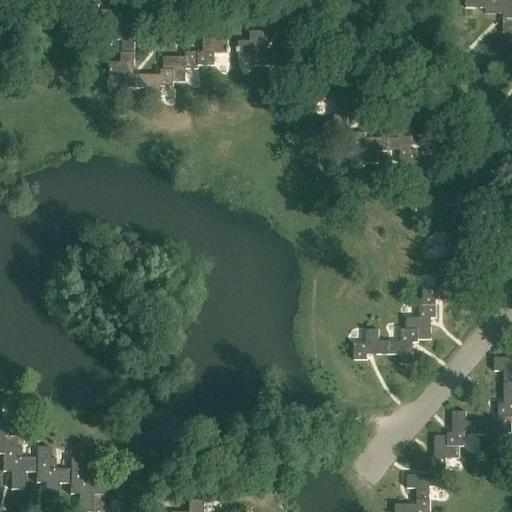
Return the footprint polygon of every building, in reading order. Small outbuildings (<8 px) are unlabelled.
[(51,0),(51,8),(57,8),(57,7),(69,7),(69,20),(81,20),(81,7),(80,0),(51,0)] [(511,0),(459,0),(465,1),(465,9),(484,11),(484,16),(502,17),(511,17),(511,0)] [(81,20),(85,20),(85,24),(98,24),(98,25),(120,25),(120,13),(99,12),(99,7),(81,7),(81,20)] [(511,17),(502,17),(501,35),(507,36),(507,44),(511,44),(511,17)] [(123,25),(120,25),(98,25),(98,37),(110,37),(110,42),(122,42),(122,44),(135,44),(145,44),(145,31),(123,30),(123,25)] [(203,67),(215,67),(215,54),(228,54),(228,52),(230,52),(230,48),(228,48),(228,41),(217,42),(217,33),(203,33),(203,53),(203,67)] [(264,69),(264,55),(264,33),(251,34),(251,44),(240,45),(240,52),(238,52),(238,55),(240,55),(240,57),(252,57),(253,69),(264,69)] [(122,44),(122,54),(122,64),(110,64),(110,77),(123,77),(123,89),(135,89),(135,76),(135,44),(122,44)] [(264,55),(264,69),(269,69),(269,68),(281,68),(281,81),(293,80),(293,67),(293,45),(279,45),(279,55),(264,55)] [(203,53),(199,54),(185,53),(185,59),(164,58),(164,71),(161,71),(161,76),(174,76),(174,83),(186,83),(186,70),(199,70),(199,67),(203,67),(203,53)] [(293,67),(293,80),(297,80),(297,84),(310,84),(310,85),(332,85),(332,72),(311,72),(311,67),(293,67)] [(156,101),(156,103),(160,103),(160,101),(162,101),(162,88),(174,88),(174,83),(174,76),(161,76),(135,76),(135,89),(149,90),(149,101),(156,101)] [(310,85),(310,97),(321,97),(321,102),(334,102),(334,104),(346,104),(356,104),(356,90),(335,90),(335,85),(332,85),(310,85)] [(334,104),(334,114),(333,114),(333,124),(322,124),(322,137),(335,137),(335,150),(347,149),(347,136),(346,104),(334,104)] [(422,288),(422,304),(436,304),(435,299),(457,298),(457,285),(447,285),(447,269),(468,269),(468,255),(459,256),(459,234),(468,233),(468,220),(447,221),(447,205),(457,205),(456,191),(435,192),(435,174),(430,174),(430,153),(417,153),(417,150),(412,150),(412,129),(399,129),(399,139),(387,139),(387,151),(400,151),(400,164),(405,163),(405,175),(418,175),(418,188),(422,188),(422,204),(434,203),(434,216),(433,216),(433,233),(446,232),(446,258),(434,258),(434,275),(434,287),(422,288)] [(347,136),(347,149),(364,149),(365,163),(366,163),(366,164),(370,164),(370,163),(377,163),(377,151),(387,151),(387,139),(387,137),(365,138),(365,132),(352,132),(352,136),(347,136)] [(422,304),(418,304),(419,317),(405,317),(405,329),(412,329),(413,343),(418,342),(418,340),(430,339),(430,317),(436,317),(436,304),(422,304)] [(389,343),(389,355),(399,355),(399,365),(412,364),(413,343),(412,329),(405,329),(401,329),(401,342),(389,343)] [(389,355),(389,343),(389,342),(379,342),(379,331),(366,331),(366,344),(354,345),(354,362),(367,362),(367,356),(389,355)] [(511,365),(497,367),(497,379),(491,380),(491,393),(496,393),(496,419),(465,421),(465,411),(451,412),(451,433),(446,433),(446,436),(434,437),(434,458),(429,458),(429,476),(408,477),(408,490),(418,490),(418,506),(397,506),(396,511),(431,511),(431,500),(430,500),(430,488),(443,487),(443,471),(446,471),(446,458),(459,458),(459,446),(463,446),(463,433),(475,433),(475,434),(485,433),(485,445),(498,444),(498,431),(510,430),(510,404),(511,403),(511,365)] [(0,455),(3,456),(3,473),(11,473),(11,491),(24,491),(25,473),(36,474),(36,484),(45,484),(44,502),(58,502),(58,485),(70,485),(70,495),(78,496),(78,511),(109,511),(110,507),(104,507),(105,482),(89,481),(89,472),(84,472),(84,460),(71,460),(70,470),(55,470),(56,461),(50,461),(51,449),(37,449),(37,459),(22,459),(22,449),(17,449),(17,424),(1,424),(2,414),(0,414),(0,455)] [(202,511),(203,502),(188,502),(188,511),(202,511)]
